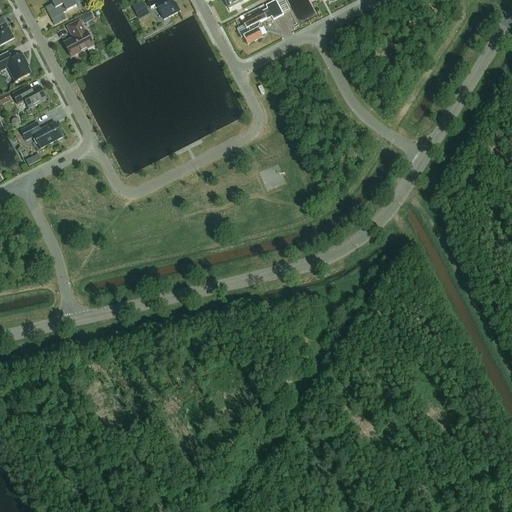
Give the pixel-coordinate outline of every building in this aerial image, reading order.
[(49,0),(53,5),(45,9),(55,27),(66,21),(63,14),(76,7),(72,0),(49,0)] [(175,4),(170,2),(167,4),(165,0),(156,0),(148,5),(151,10),(157,7),(164,21),(180,13),(175,4)] [(223,0),(229,10),(244,2),(242,0),(223,0)] [(243,38),(247,46),(263,38),(258,30),(260,24),(272,18),(273,21),(283,16),(275,2),(266,7),(267,10),(242,23),(244,26),(237,30),(242,39),(243,38)] [(94,20),(90,14),(81,19),(83,23),(87,21),(88,23),(94,20)] [(4,25),(1,19),(0,19),(0,47),(14,40),(6,24),(4,25)] [(64,45),(71,59),(94,47),(86,33),(85,33),(79,22),(67,28),(73,40),(64,45)] [(26,62),(22,55),(12,60),(8,54),(0,57),(0,72),(0,73),(7,69),(15,84),(31,75),(25,63),(26,62)] [(46,100),(40,88),(29,94),(26,89),(12,96),(18,107),(25,103),(29,110),(46,100)] [(0,106),(11,101),(8,96),(0,100),(0,106)] [(63,139),(55,123),(40,131),(36,124),(21,132),(26,142),(34,138),(41,150),(63,139)] [(38,155),(26,162),(29,168),(42,161),(38,155)] [(267,178),(272,189),(287,183),(280,165),(263,172),(264,175),(273,172),(274,176),(267,178)]
